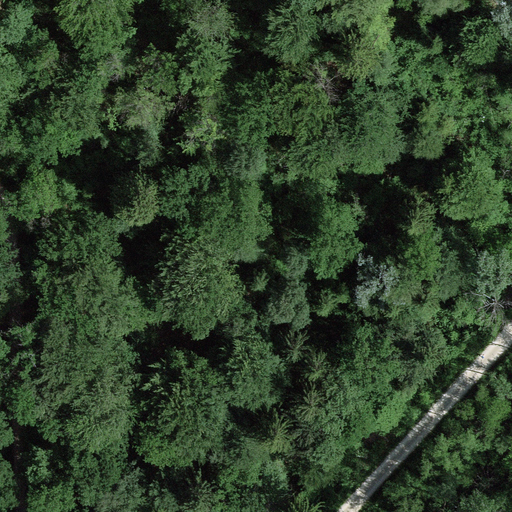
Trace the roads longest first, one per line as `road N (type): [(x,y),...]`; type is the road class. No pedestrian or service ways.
road 1 (track): [(0,188),(21,511)]
road 2 (track): [(511,333),(346,511)]
